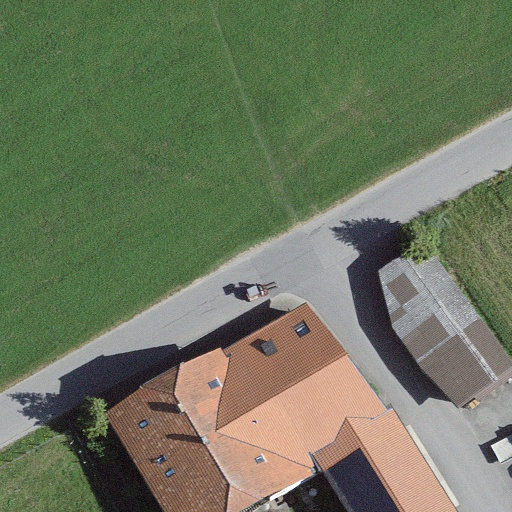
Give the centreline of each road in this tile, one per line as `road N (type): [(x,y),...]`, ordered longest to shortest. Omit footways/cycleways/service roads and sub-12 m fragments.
road 1 (tertiary): [(320,242),(0,421)]
road 2 (residential): [(491,511),(320,242)]
road 3 (tertiary): [(511,133),(320,242)]
